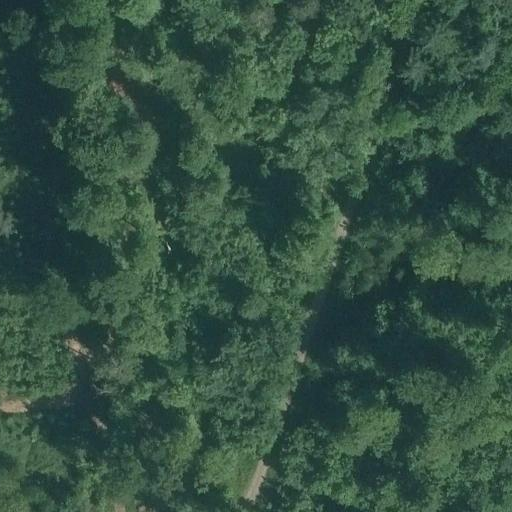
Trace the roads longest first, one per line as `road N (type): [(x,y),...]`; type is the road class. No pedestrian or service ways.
road 1 (track): [(420,0),(335,204),(231,511)]
road 2 (track): [(221,511),(160,0)]
